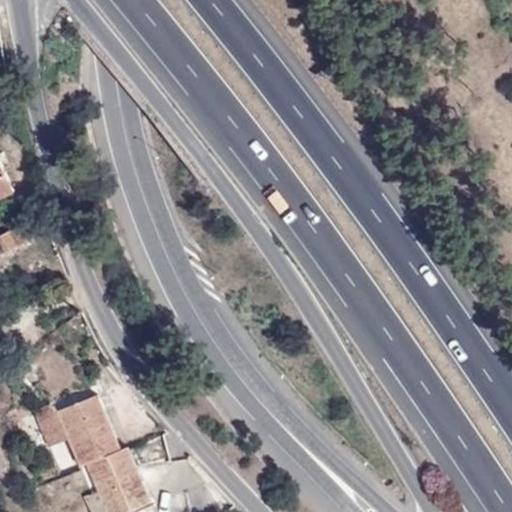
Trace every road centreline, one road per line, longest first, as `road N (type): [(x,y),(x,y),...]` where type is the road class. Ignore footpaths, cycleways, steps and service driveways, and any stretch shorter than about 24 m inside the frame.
road 1 (motorway): [(136,0),(383,325),(508,511)]
road 2 (unclassified): [(433,511),(217,173),(78,0)]
road 3 (unclassified): [(22,26),(42,159),(77,264),(126,353),(261,511)]
road 4 (motorway): [(511,410),(211,0)]
road 5 (primary): [(103,0),(120,126),(143,205),(179,287),(245,388)]
road 6 (primary): [(385,511),(245,388)]
road 7 (primary): [(245,388),(355,511)]
